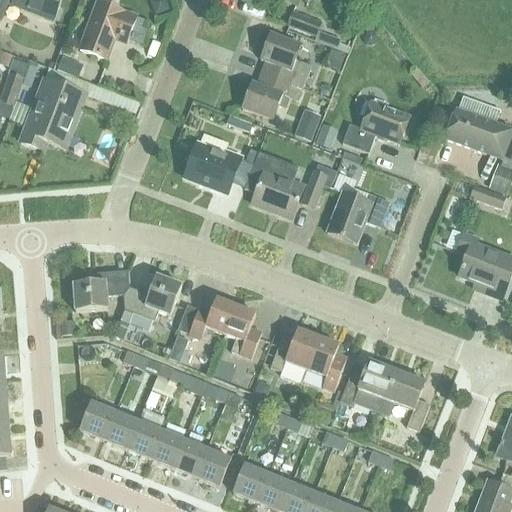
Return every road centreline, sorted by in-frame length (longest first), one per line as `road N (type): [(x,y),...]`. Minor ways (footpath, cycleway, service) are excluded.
road 1 (residential): [(148,511),(50,472),(29,236)]
road 2 (residential): [(389,322),(165,237),(111,232)]
road 3 (residential): [(111,232),(193,0)]
road 4 (residential): [(433,511),(493,360)]
road 5 (residential): [(389,322),(438,179)]
